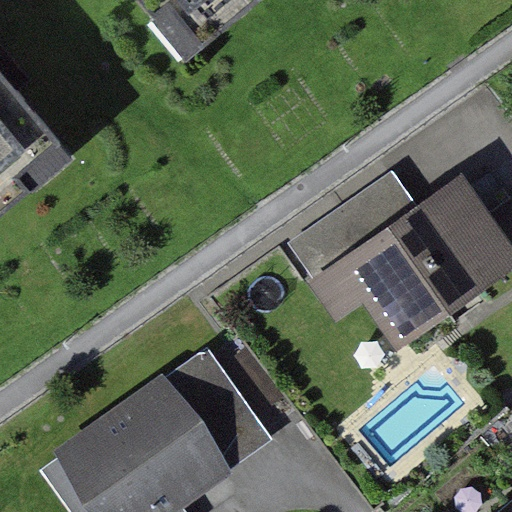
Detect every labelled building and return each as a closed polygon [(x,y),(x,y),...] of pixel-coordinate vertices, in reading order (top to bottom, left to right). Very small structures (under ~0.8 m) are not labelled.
[(249,0),(163,0),(198,42),(249,0)] [(0,215),(67,162),(0,80),(0,215)] [(340,260),(416,209),(402,190),(389,171),(289,243),(315,280),(340,260)] [(397,344),(511,265),(511,240),(467,174),(416,209),(340,260),(397,344)] [(181,511),(280,444),(212,347),(58,454),(98,511),(181,511)] [(511,511),(511,498),(495,511),(511,511)]
